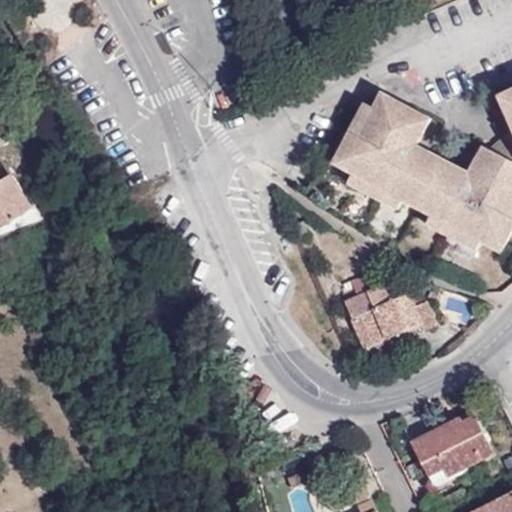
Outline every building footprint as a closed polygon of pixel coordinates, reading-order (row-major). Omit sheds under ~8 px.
[(383,94),(375,108),(360,137),(351,133),(335,162),(355,173),(378,185),(404,199),(434,215),(449,224),(483,241),(503,252),(511,233),(511,217),(509,216),(511,209),(511,90),(509,92),(511,97),(511,114),(509,116),(511,122),(511,150),(502,156),(491,151),(484,147),(475,164),(485,169),(479,180),(470,175),(415,146),(407,141),(412,130),(421,136),(430,119),(383,94)] [(511,114),(511,97),(509,92),(500,96),(509,116),(511,114)] [(360,137),(375,108),(366,103),(351,133),(360,137)] [(415,146),(421,136),(412,130),(407,141),(415,146)] [(511,150),(511,132),(491,151),(502,156),(511,150)] [(485,169),(475,164),(470,175),(479,180),(485,169)] [(378,185),(355,173),(349,183),(372,195),(378,185)] [(0,231),(36,208),(14,174),(0,182),(0,231)] [(378,185),(372,195),(398,209),(404,199),(378,185)] [(428,224),(444,233),(449,224),(434,215),(428,224)] [(476,250),(483,241),(449,224),(444,233),(476,250)] [(422,323),(425,330),(437,325),(428,302),(416,307),(410,293),(396,300),(389,284),(380,287),(374,273),(345,285),(346,291),(342,293),(366,347),(422,323)] [(369,355),(425,330),(422,323),(366,347),(369,355)] [(494,453),(476,416),(464,422),(461,418),(413,444),(430,476),(445,469),(449,476),(494,453)] [(318,465),(302,472),(307,482),(313,479),(322,501),(335,489),(325,470),(322,466),(318,465)] [(307,482),(302,472),(287,478),(292,488),(307,482)] [(378,511),(361,474),(347,481),(361,511),(378,511)] [(511,511),(511,492),(475,511),(511,511)]
